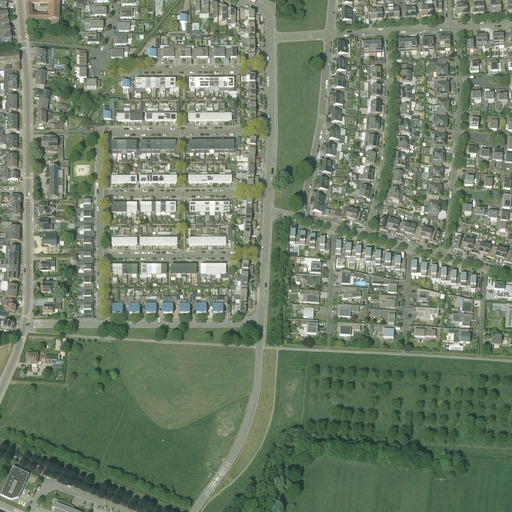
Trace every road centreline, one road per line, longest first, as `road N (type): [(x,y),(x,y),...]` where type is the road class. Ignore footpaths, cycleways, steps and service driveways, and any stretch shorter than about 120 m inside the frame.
road 1 (residential): [(116,0),(103,69),(270,69)]
road 2 (residential): [(100,193),(101,134),(270,132)]
road 3 (residential): [(101,325),(235,326),(256,319),(264,257)]
road 4 (residential): [(366,235),(388,128),(387,30)]
road 5 (tertiary): [(28,190),(19,0)]
road 6 (residential): [(300,218),(329,33)]
road 7 (residential): [(100,193),(268,195)]
road 8 (residential): [(264,257),(101,255)]
road 9 (tertiary): [(24,325),(28,190)]
road 10 (residential): [(326,350),(334,227)]
